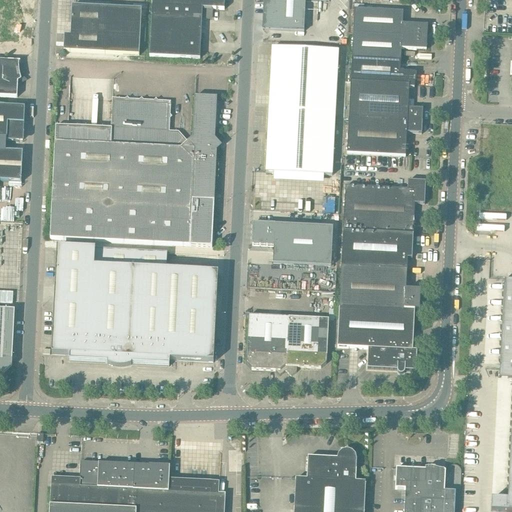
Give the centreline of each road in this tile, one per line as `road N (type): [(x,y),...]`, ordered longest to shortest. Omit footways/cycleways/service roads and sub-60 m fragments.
road 1 (unclassified): [(225,414),(409,412),(435,400),(455,110)]
road 2 (unclassified): [(225,414),(244,0)]
road 3 (unclassified): [(25,410),(45,0)]
road 4 (unknown): [(453,137),(492,143),(505,189),(477,511)]
road 5 (unclassified): [(25,410),(225,414)]
road 6 (unknown): [(42,67),(240,76)]
